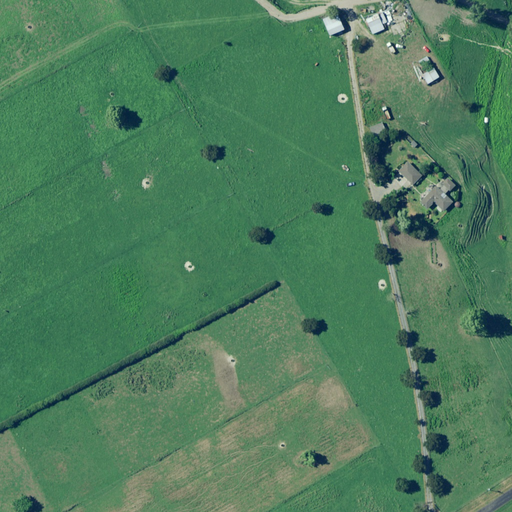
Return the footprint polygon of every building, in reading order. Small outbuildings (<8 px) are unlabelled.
[(372,35),(384,30),(382,24),(383,24),(378,13),(373,16),(373,17),(365,20),(366,21),(364,22),(365,24),(367,23),(372,35)] [(330,36),(346,29),(340,16),(339,17),(337,14),(323,20),(330,36)] [(439,78),(434,68),(422,75),(428,84),(439,78)] [(386,131),(382,122),(369,128),(373,137),(386,131)] [(422,177),(407,162),(405,164),(398,171),(411,185),(409,187),(411,188),(420,179),(422,177)] [(419,203),(426,210),(434,203),(444,213),(450,208),(454,203),(445,194),(448,191),(450,192),(456,186),(447,177),(443,181),(441,183),(438,186),(437,185),(419,203)]
